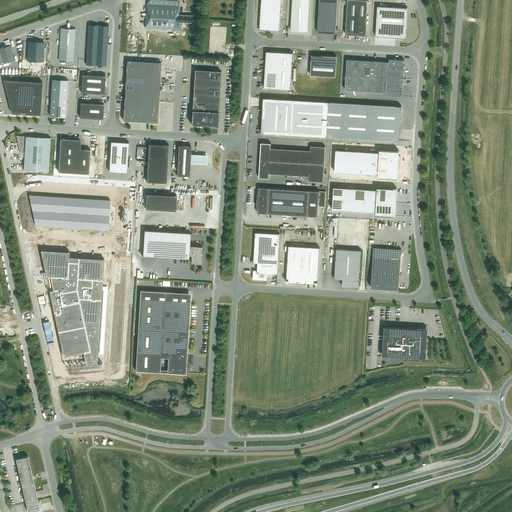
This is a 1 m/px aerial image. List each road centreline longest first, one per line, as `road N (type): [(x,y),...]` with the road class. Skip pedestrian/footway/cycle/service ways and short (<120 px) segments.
road 1 (unclassified): [(236,286),(410,298),(424,291),(415,191),(423,50)]
road 2 (secondary): [(510,340),(473,299),(454,227),(460,0)]
road 3 (unclassified): [(213,511),(267,488),(456,444),(471,433),(478,397)]
road 4 (motorway): [(509,421),(477,458),(259,511)]
road 5 (unclassified): [(111,131),(113,7),(0,38)]
road 6 (motorway): [(331,511),(476,468),(511,433)]
road 7 (unclassified): [(225,448),(310,444),(406,398)]
road 8 (unclassified): [(41,326),(0,142)]
road 9 (unclassified): [(406,398),(321,431),(226,438)]
road 10 (unclassified): [(423,50),(249,41)]
road 11 (unclassified): [(216,284),(207,438)]
road 12 (unclassified): [(226,438),(236,286)]
road 13 (unclassified): [(207,438),(105,419),(60,422)]
road 14 (unclassified): [(61,432),(103,428),(206,447)]
road 15 (unclassified): [(236,286),(243,141)]
road 16 (unclassified): [(224,140),(216,284)]
